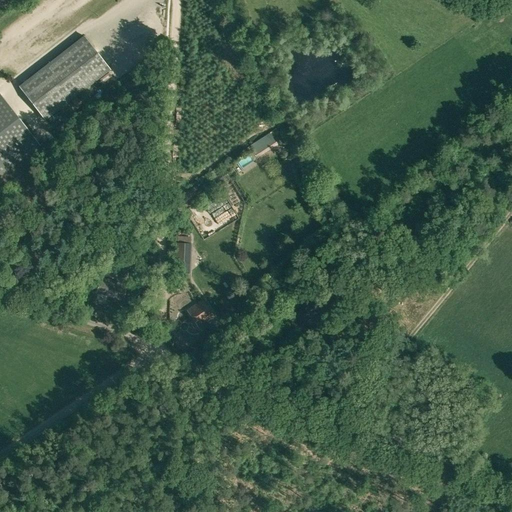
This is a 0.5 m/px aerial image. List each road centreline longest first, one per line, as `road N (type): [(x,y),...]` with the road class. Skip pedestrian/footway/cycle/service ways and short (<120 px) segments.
road 1 (unclassified): [(511,483),(155,355)]
road 2 (track): [(177,0),(155,355)]
road 3 (unclassified): [(0,455),(155,355)]
